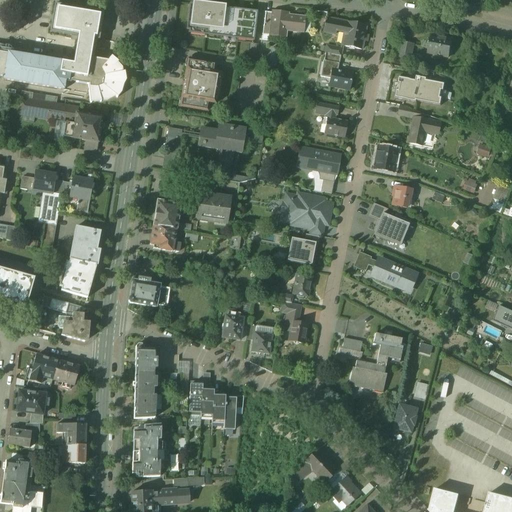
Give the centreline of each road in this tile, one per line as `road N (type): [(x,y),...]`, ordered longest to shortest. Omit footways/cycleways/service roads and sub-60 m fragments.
road 1 (residential): [(309,401),(385,6)]
road 2 (secondary): [(156,0),(108,315)]
road 3 (residential): [(309,401),(108,315)]
road 4 (secondary): [(104,360),(98,511)]
road 5 (residential): [(412,511),(309,401)]
road 6 (residential): [(511,35),(385,6)]
